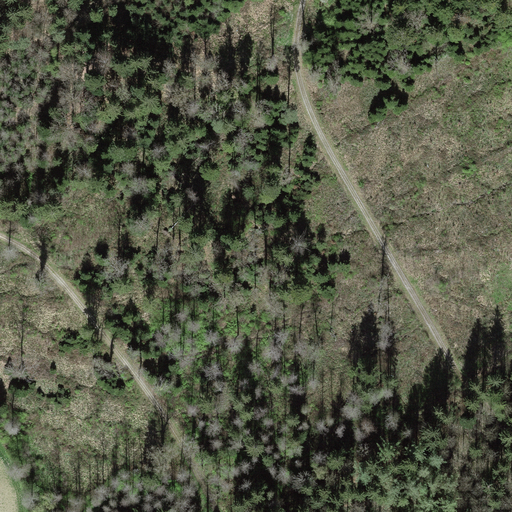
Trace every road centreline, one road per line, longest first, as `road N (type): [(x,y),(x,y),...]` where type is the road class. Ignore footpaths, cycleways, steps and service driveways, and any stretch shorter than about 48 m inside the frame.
road 1 (track): [(303,0),(295,57),(323,140),(445,350),(511,431)]
road 2 (track): [(0,235),(44,264),(117,346),(183,445),(215,511)]
